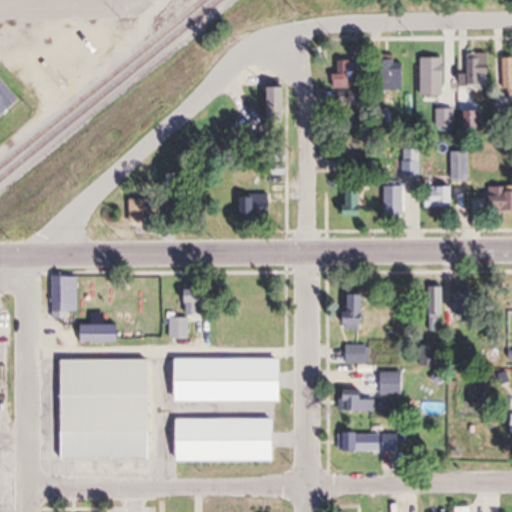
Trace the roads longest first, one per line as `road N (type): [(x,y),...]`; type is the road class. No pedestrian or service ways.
road 1 (residential): [(511,249),(0,257)]
road 2 (residential): [(306,511),(304,85),(263,39)]
road 3 (residential): [(511,484),(25,487)]
road 4 (residential): [(29,258),(263,39)]
road 5 (residential): [(25,511),(29,258)]
road 6 (residential): [(263,39),(371,23),(511,22)]
road 7 (residential): [(127,7),(0,7)]
